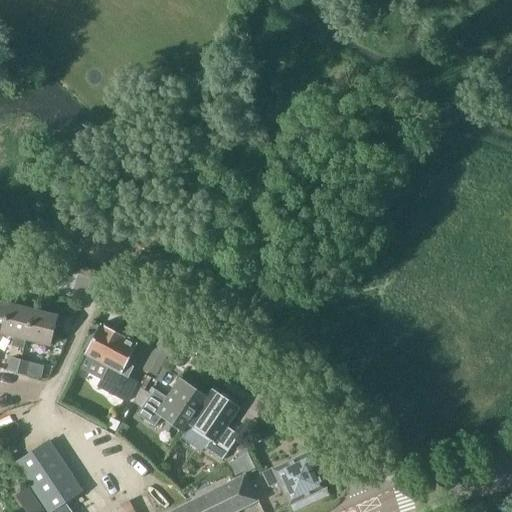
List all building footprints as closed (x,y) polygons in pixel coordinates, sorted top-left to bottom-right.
[(1,212),(0,216),(0,239),(11,241),(16,215),(1,212)] [(24,349),(34,310),(10,304),(2,334),(14,337),(11,346),(24,349)] [(35,310),(27,340),(51,346),(58,316),(35,310)] [(101,324),(85,354),(108,367),(98,386),(127,402),(138,381),(129,377),(134,367),(127,363),(137,343),(115,331),(114,327),(108,324),(104,325),(101,324)] [(8,370),(18,373),(22,359),(12,357),(8,370)] [(22,359),(18,373),(28,376),(31,362),(22,359)] [(207,396),(180,378),(167,397),(155,388),(151,394),(141,387),(132,400),(142,407),(138,414),(156,426),(162,417),(184,432),(207,396)] [(241,407),(213,388),(184,432),(189,425),(211,439),(205,448),(223,460),(240,435),(228,427),(241,407)] [(111,417),(106,426),(116,431),(120,421),(111,417)] [(49,441),(16,463),(33,488),(48,511),(73,511),(66,502),(83,490),(49,441)] [(294,511),(330,495),(326,488),(309,451),(263,473),(270,487),(279,482),(293,511),(294,511)] [(228,463),(235,475),(254,465),(248,454),(228,463)] [(245,474),(169,511),(235,511),(258,501),(245,474)] [(46,511),(32,490),(19,500),(26,511),(46,511)]
